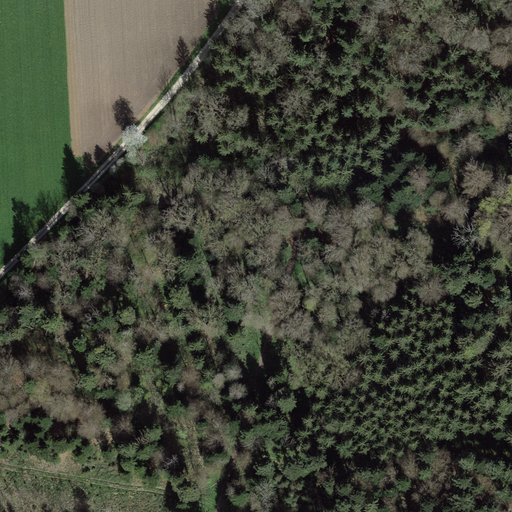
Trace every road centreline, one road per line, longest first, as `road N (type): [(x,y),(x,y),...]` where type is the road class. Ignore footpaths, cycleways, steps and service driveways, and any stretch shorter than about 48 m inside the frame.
road 1 (track): [(215,511),(369,0)]
road 2 (track): [(252,0),(0,276)]
